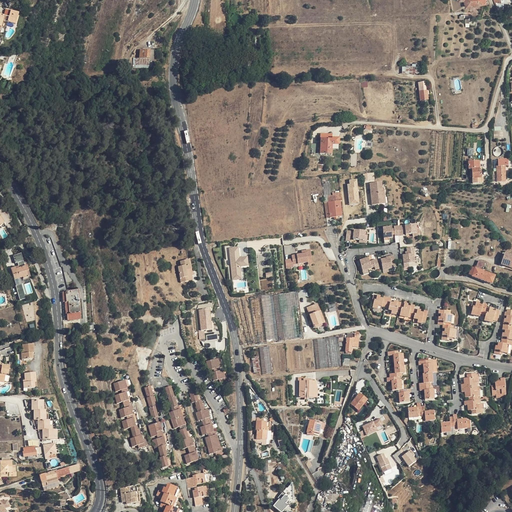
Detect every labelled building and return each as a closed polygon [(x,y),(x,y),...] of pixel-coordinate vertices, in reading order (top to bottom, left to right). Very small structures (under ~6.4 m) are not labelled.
[(377,0),(370,0),(372,10),(379,9),(377,0)] [(10,18),(7,16),(4,15),(5,13),(2,11),(0,16),(0,26),(5,29),(8,22),(14,25),(21,15),(17,13),(14,20),(10,18)] [(25,17),(21,15),(14,25),(20,28),(25,17)] [(140,50),(139,58),(149,59),(149,56),(150,50),(140,50)] [(149,66),(149,61),(149,59),(139,58),(134,58),(133,67),(147,68),(147,66),(149,66)] [(421,101),(428,100),(427,91),(426,91),(423,91),(420,92),(421,101)] [(430,181),(445,180),(445,179),(446,147),(447,131),(434,131),(430,181)] [(445,180),(461,179),(461,178),(463,160),(465,135),(465,133),(447,131),(446,147),(445,179),(445,180)] [(483,134),(465,133),(465,135),(463,160),(485,161),(485,134),(483,134)] [(320,153),(329,154),(331,154),(332,139),(321,139),(320,153)] [(497,165),(497,170),(497,182),(505,181),(505,166),(508,166),(508,160),(506,159),(505,159),(497,159),(497,165)] [(481,179),(482,179),(482,172),(480,172),(479,162),(469,162),(469,170),(472,169),(473,179),(481,179)] [(382,182),(370,183),(372,205),(387,204),(386,191),(383,192),(382,182)] [(329,215),(330,218),(334,217),(337,217),(342,217),(340,201),(342,201),(341,193),(333,193),(333,196),(327,196),(328,203),(329,215)] [(405,226),(405,235),(412,234),(414,234),(416,234),(416,230),(415,225),(405,226)] [(391,227),(382,229),(383,233),(383,234),(383,239),(388,239),(389,239),(392,238),(391,227)] [(353,239),(359,240),(364,241),(365,236),(365,232),(354,230),(353,239)] [(239,246),(230,247),(232,279),(242,279),(241,267),(249,266),(248,256),(240,257),(239,246)] [(312,263),(311,249),(301,250),(302,253),(292,254),(292,258),(286,258),(286,265),(312,263)] [(511,254),(504,253),(501,266),(511,268),(511,254)] [(414,260),(414,255),(406,256),(403,256),(405,267),(409,266),(415,266),(414,260)] [(394,256),(390,257),(390,260),(389,260),(386,260),(381,261),(384,272),(388,271),(389,271),(393,270),(392,266),(396,265),(394,256)] [(369,259),(360,261),(361,266),(362,272),(368,271),(371,270),(371,269),(372,269),(375,268),(375,270),(379,270),(378,262),(377,261),(370,263),(369,262),(369,259)] [(189,264),(188,260),(180,261),(181,266),(178,267),(181,282),(189,281),(188,280),(186,270),(190,269),(191,269),(190,264),(189,264)] [(479,262),(476,269),(484,272),(487,265),(479,262)] [(16,269),(16,267),(11,268),(14,280),(23,277),(23,279),(28,277),(27,271),(28,271),(27,266),(16,269)] [(484,272),(476,269),(474,276),(481,279),(481,280),(492,284),(495,276),(484,272)] [(67,321),(69,321),(70,321),(79,320),(78,291),(63,292),(63,301),(62,302),(64,320),(67,320),(67,321)] [(277,341),(277,340),(271,296),(271,295),(269,295),(250,298),(256,343),(256,344),(277,341)] [(381,297),(374,295),(372,302),(374,302),(373,305),(378,306),(377,309),(381,309),(382,307),(385,308),(388,298),(384,297),(384,299),(380,298),(381,297)] [(391,299),(388,298),(385,308),(389,308),(388,313),(392,314),(392,312),(397,313),(398,309),(399,310),(401,303),(394,302),(394,304),(390,303),(391,299)] [(254,344),(254,342),(249,321),(243,299),(235,300),(235,303),(246,344),(249,343),(250,345),(254,344)] [(480,303),(473,301),(471,308),(473,309),(472,312),(477,313),(476,315),(480,316),(481,313),(484,314),(486,307),(487,305),(483,304),(483,306),(479,305),(480,303)] [(407,305),(401,303),(399,310),(401,310),(400,314),(404,315),(403,317),(407,318),(408,314),(412,315),(413,309),(414,306),(410,305),(410,307),(406,306),(407,305)] [(318,311),(319,311),(317,305),(307,309),(310,315),(312,314),(318,311)] [(493,309),(486,307),(484,314),(484,315),(486,315),(485,319),(489,320),(489,322),(493,323),(494,320),(497,321),(500,311),(496,310),(496,312),(493,311),(493,309)] [(212,328),(210,308),(200,309),(202,329),(212,328)] [(420,311),(413,309),(412,315),(414,316),(413,319),(417,320),(417,323),(421,324),(421,321),(425,322),(428,312),(423,311),(423,313),(420,312),(420,311)] [(315,328),(316,327),(322,325),(323,324),(321,320),(318,311),(312,314),(310,315),(315,328)] [(450,312),(439,311),(439,314),(441,314),(441,318),(439,318),(438,324),(443,325),(445,325),(446,324),(448,324),(449,319),(451,319),(452,316),(449,315),(450,312)] [(445,325),(443,325),(443,329),(445,329),(445,333),(443,332),(442,339),(449,340),(449,338),(453,339),(454,334),(456,335),(456,331),(453,330),(453,326),(445,325)] [(511,328),(510,328),(504,326),(503,330),(505,330),(505,334),(503,333),(502,340),(509,341),(509,340),(511,340),(511,328)] [(351,352),(352,347),(358,347),(359,333),(355,332),(355,334),(348,334),(347,338),(346,352),(351,352)] [(340,358),(339,341),(338,336),(326,338),(325,338),(325,339),(314,340),(317,368),(317,369),(341,367),(340,358)] [(469,348),(472,352),(473,353),(476,350),(465,336),(460,340),(468,348),(469,348)] [(511,342),(509,341),(502,340),(501,344),(499,343),(498,347),(496,347),(495,353),(501,355),(502,353),(505,354),(506,349),(508,349),(509,346),(511,346),(511,343),(511,342)] [(23,346),(23,352),(23,354),(21,355),(21,356),(22,360),(31,360),(30,346),(23,346)] [(273,373),(270,346),(259,347),(262,374),(273,373)] [(398,351),(388,352),(388,356),(393,356),(394,365),(404,364),(404,359),(404,354),(399,354),(398,351)] [(211,371),(218,370),(216,359),(203,360),(204,369),(210,368),(211,371)] [(429,361),(419,361),(419,365),(423,365),(424,374),(433,373),(434,373),(433,364),(430,364),(429,361)] [(404,364),(394,365),(395,373),(390,374),(390,378),(397,377),(401,377),(400,373),(405,373),(404,364)] [(0,369),(0,382),(4,383),(5,376),(7,376),(8,367),(1,367),(0,369)] [(221,370),(218,370),(211,371),(208,372),(209,379),(215,378),(215,382),(223,381),(221,370)] [(419,384),(420,387),(430,386),(430,383),(434,383),(433,373),(424,374),(423,374),(424,383),(419,384)] [(25,374),(25,381),(25,383),(23,383),(23,389),(32,388),(31,374),(25,374)] [(476,374),(467,374),(467,378),(464,378),(465,384),(462,384),(462,389),(477,387),(477,383),(480,383),(479,377),(477,377),(476,374)] [(400,393),(409,392),(411,392),(411,389),(402,389),(402,380),(397,380),(397,377),(390,378),(387,378),(387,381),(392,381),(392,390),(400,390),(400,393)] [(506,393),(504,377),(501,378),(501,381),(496,381),(496,384),(492,385),(493,394),(497,394),(497,396),(503,395),(503,393),(506,393)] [(123,392),(127,391),(129,390),(126,379),(115,381),(117,390),(123,388),(123,392)] [(307,398),(314,398),(314,396),(315,389),(315,387),(316,387),(316,382),(311,381),(311,380),(304,379),(303,381),(300,381),(299,397),(304,397),(307,397),(307,398)] [(147,385),(150,395),(155,394),(156,394),(153,383),(147,385)] [(168,387),(171,397),(177,396),(174,385),(168,387)] [(430,386),(420,387),(420,391),(424,391),(425,400),(435,399),(434,390),(431,390),(430,386)] [(477,387),(462,389),(462,392),(465,392),(466,397),(469,397),(469,401),(479,400),(478,397),(481,396),(480,390),(478,391),(477,387)] [(196,401),(198,400),(196,390),(190,392),(193,402),(196,401)] [(130,403),(127,391),(123,392),(116,394),(118,402),(123,400),(124,404),(130,403)] [(400,393),(399,393),(400,403),(410,402),(409,392),(400,393)] [(355,406),(358,409),(359,410),(367,400),(359,393),(351,403),(355,406)] [(157,404),(155,394),(150,395),(149,395),(151,406),(157,405),(157,404)] [(180,406),(177,396),(171,397),(174,408),(176,407),(180,406)] [(201,399),(198,400),(196,401),(199,411),(205,410),(201,399)] [(34,410),(36,410),(43,410),(43,400),(32,400),(32,405),(34,405),(34,410)] [(479,400),(469,401),(464,401),(465,405),(468,405),(468,411),(472,410),(472,414),(481,413),(481,410),(484,409),(483,404),(481,404),(481,400),(479,400)] [(132,414),(130,403),(124,404),(125,407),(119,408),(121,416),(127,415),(132,414)] [(421,403),(417,403),(418,407),(408,408),(409,418),(419,418),(418,414),(422,414),(421,406),(421,403)] [(159,415),(157,405),(151,406),(153,416),(159,415)] [(182,405),(180,406),(176,407),(176,410),(171,411),(173,419),(185,416),(182,405)] [(431,421),(435,421),(434,411),(425,411),(425,406),(421,406),(422,414),(422,417),(426,417),(426,422),(431,421)] [(208,409),(205,410),(199,411),(197,412),(199,420),(204,418),(205,421),(211,419),(208,409)] [(46,419),(46,413),(46,410),(43,410),(36,410),(36,413),(34,413),(34,419),(38,419),(46,419)] [(135,425),(132,414),(127,415),(127,418),(122,419),(124,427),(131,426),(135,425)] [(457,414),(453,414),(453,416),(454,425),(458,425),(458,430),(468,429),(467,419),(458,419),(457,414)] [(188,427),(185,416),(173,419),(175,428),(181,426),(182,429),(187,428),(188,427)] [(454,425),(453,416),(450,417),(450,422),(441,423),(442,433),(451,432),(451,428),(454,427),(454,425)] [(50,429),(50,425),(50,419),(49,419),(46,419),(38,419),(38,426),(40,426),(40,429),(43,429),(45,429),(50,429)] [(215,431),(211,419),(205,421),(206,424),(202,426),(204,434),(211,432),(215,431)] [(319,434),(320,430),(322,423),(310,420),(307,432),(307,433),(312,434),(312,432),(314,433),(319,434)] [(265,430),(266,422),(256,421),(256,430),(257,430),(265,431),(265,430)] [(156,435),(163,433),(161,422),(160,422),(149,424),(152,436),(156,435)] [(136,424),(135,425),(131,426),(133,437),(139,435),(136,424)] [(190,438),(187,428),(182,429),(180,430),(183,440),(190,438)] [(43,433),(43,439),(53,438),(54,438),(54,429),(52,429),(50,429),(45,429),(45,433),(43,433)] [(216,430),(215,431),(211,432),(212,435),(206,437),(209,445),(220,442),(216,430)] [(256,439),(265,441),(267,431),(265,431),(257,430),(256,439)] [(166,445),(163,433),(156,435),(157,438),(153,439),(155,447),(158,447),(164,445),(166,445)] [(141,435),(139,435),(133,437),(130,437),(132,445),(137,444),(138,447),(144,446),(141,435)] [(192,437),(190,438),(183,440),(181,440),(183,449),(189,447),(194,445),(192,437)] [(224,452),(220,442),(209,445),(211,453),(217,451),(218,454),(224,452)] [(54,444),(53,444),(43,445),(43,446),(45,455),(50,454),(51,454),(56,453),(54,444)] [(167,455),(164,445),(158,447),(161,457),(166,456),(167,455)] [(197,454),(194,445),(189,447),(190,454),(185,455),(187,462),(198,460),(197,454)] [(23,452),(23,456),(25,456),(36,455),(35,448),(35,446),(23,448),(24,452),(23,452)] [(395,453),(401,461),(404,459),(409,467),(418,461),(411,450),(406,454),(402,449),(395,453)] [(385,453),(376,457),(383,472),(392,468),(385,453)] [(168,466),(166,456),(161,457),(159,457),(162,467),(168,466)] [(0,475),(1,477),(7,477),(7,472),(15,472),(15,465),(12,466),(12,461),(0,460),(0,475)] [(79,470),(79,463),(68,466),(70,473),(71,473),(79,470)] [(70,473),(68,466),(63,468),(55,470),(57,477),(70,473)] [(57,477),(55,470),(39,475),(43,486),(48,485),(48,484),(58,481),(57,477)] [(194,477),(192,478),(194,487),(196,487),(198,486),(197,484),(204,483),(203,474),(194,475),(194,477)] [(164,487),(162,492),(175,497),(177,498),(179,494),(179,488),(168,484),(167,487),(166,488),(164,487)] [(283,507),(285,504),(289,500),(290,500),(292,498),(293,499),(292,484),(288,489),(286,489),(278,498),(279,499),(274,506),(280,511),(282,511),(285,509),(283,507)] [(126,490),(126,486),(121,488),(123,502),(127,501),(128,504),(137,503),(136,498),(137,498),(137,492),(128,493),(127,493),(126,490)] [(204,486),(196,488),(196,490),(193,490),(195,500),(199,499),(199,497),(206,496),(204,486)] [(163,502),(171,506),(175,497),(162,492),(158,490),(156,495),(163,497),(165,498),(163,502)] [(328,492),(327,501),(339,501),(340,493),(328,492)] [(160,506),(166,509),(168,510),(167,511),(176,511),(177,509),(173,507),(171,506),(163,502),(162,502),(160,506)]
